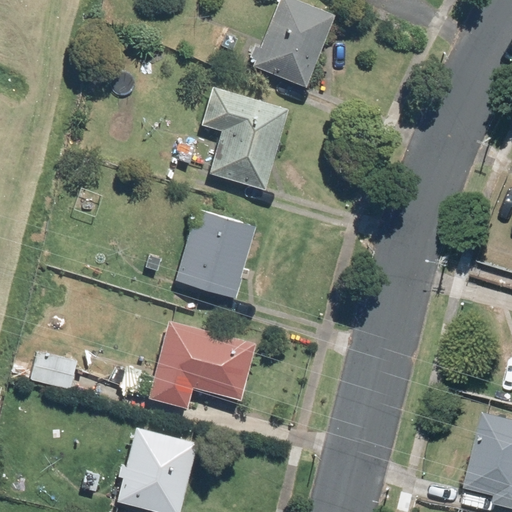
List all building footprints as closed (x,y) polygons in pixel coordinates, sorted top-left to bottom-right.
[(329,14),(288,0),(231,0),(222,26),(258,38),(248,66),(304,86),(329,14)] [(280,106),(205,87),(195,125),(218,131),(207,175),(258,189),(280,106)] [(245,222),(189,207),(169,282),(226,297),(245,222)] [(183,385),(235,397),(248,341),(158,321),(142,394),(179,403),(183,385)] [(71,359),(32,350),(25,380),(65,388),(71,359)] [(511,417),(483,410),(465,487),(511,498),(511,417)] [(204,438),(138,422),(121,493),(186,509),(204,438)]
